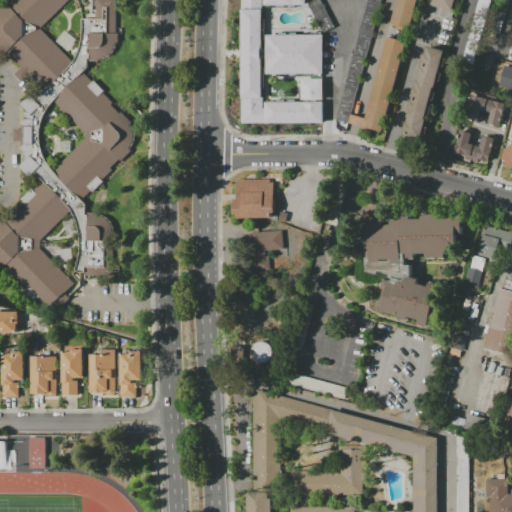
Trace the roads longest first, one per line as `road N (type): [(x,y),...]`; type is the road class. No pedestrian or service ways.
road 1 (primary): [(212,511),(202,253),(206,0)]
road 2 (primary): [(174,0),(179,511)]
road 3 (residential): [(202,152),(348,152),(511,197)]
road 4 (residential): [(176,423),(0,422)]
